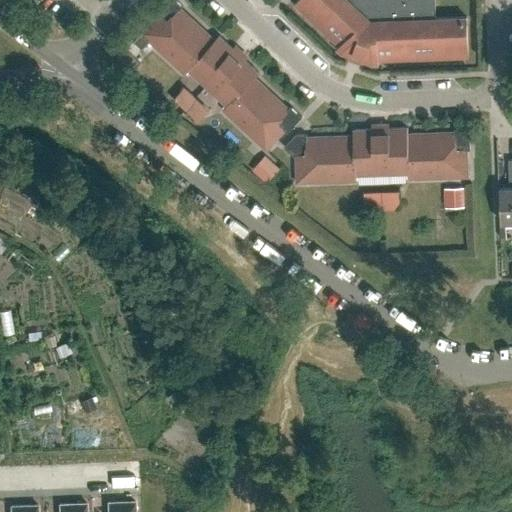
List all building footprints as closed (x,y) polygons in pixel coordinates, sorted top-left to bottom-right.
[(223,109),(266,149),(285,130),(288,132),(302,116),(291,106),(289,108),(255,76),(259,72),(219,35),(215,39),(181,8),(183,5),(177,0),(166,0),(157,10),(160,13),(141,33),(185,73),(189,69),(227,104),(223,109)] [(379,64),(379,60),(468,57),(467,16),(436,18),(435,0),(298,0),(295,4),(339,45),(337,48),(341,52),(373,64),(379,64)] [(141,63),(126,49),(119,56),(118,58),(132,72),(141,63)] [(408,172),(408,178),(468,176),(467,149),(471,149),(470,128),(454,128),(455,131),(408,133),(408,127),(354,129),(354,135),(307,136),(307,134),(296,134),(284,146),(293,155),(296,155),(297,182),(357,180),(356,174),(408,172)] [(269,157),(257,170),(267,180),(279,167),(269,157)] [(446,207),(465,206),(464,186),(445,187),(446,207)] [(511,187),(500,187),(501,221),(511,220),(511,187)] [(134,511),(135,501),(108,502),(108,511),(134,511)] [(86,511),(86,502),(59,503),(59,511),(86,511)]
